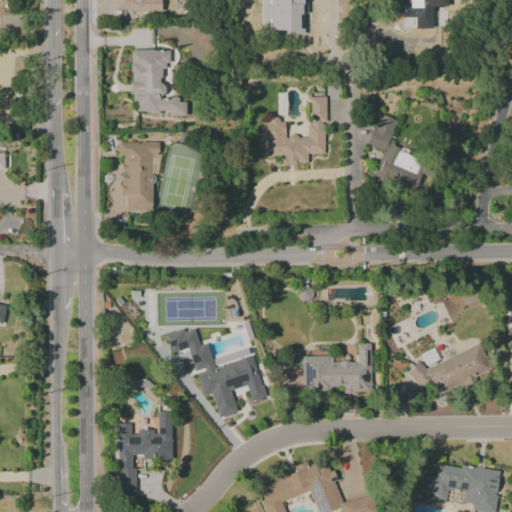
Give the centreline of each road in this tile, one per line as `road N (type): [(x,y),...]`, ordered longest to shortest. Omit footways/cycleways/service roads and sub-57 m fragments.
road 1 (tertiary): [(80,511),(81,0)]
road 2 (residential): [(58,252),(297,256),(355,229),(511,226)]
road 3 (residential): [(511,426),(293,435),(237,463),(189,511)]
road 4 (residential): [(511,251),(297,256)]
road 5 (tertiary): [(57,306),(55,468)]
